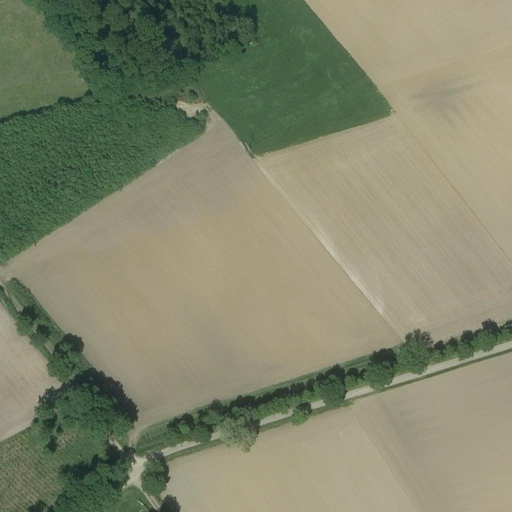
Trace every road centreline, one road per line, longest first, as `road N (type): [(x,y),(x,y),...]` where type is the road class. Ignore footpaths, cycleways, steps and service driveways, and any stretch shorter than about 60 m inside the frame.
road 1 (unclassified): [(511,346),(169,451),(135,468),(90,511)]
road 2 (track): [(0,287),(135,468)]
